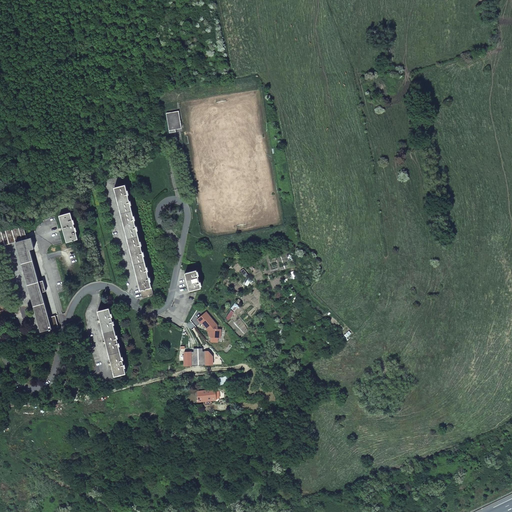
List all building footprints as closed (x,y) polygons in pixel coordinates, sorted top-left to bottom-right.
[(167,113),(170,132),(177,131),(176,129),(182,128),(180,111),(167,113)] [(153,295),(126,184),(114,187),(142,297),(153,295)] [(59,216),(66,243),(78,240),(70,213),(59,216)] [(0,246),(14,243),(40,332),(49,329),(49,331),(51,330),(51,329),(58,327),(55,316),(53,316),(49,317),(42,292),(46,291),(42,280),(38,281),(29,250),(33,249),(30,237),(26,238),(22,224),(0,229),(0,246)] [(185,273),(190,290),(201,287),(197,270),(185,273)] [(97,311),(114,376),(126,373),(109,308),(103,309),(97,311)] [(207,312),(198,319),(201,323),(202,322),(207,328),(208,328),(210,328),(210,331),(209,335),(212,337),(221,338),(221,329),(218,329),(218,326),(207,312)] [(207,365),(214,364),(213,355),(209,350),(203,351),(203,348),(194,348),(194,352),(186,352),(185,355),(186,367),(193,366),(193,364),(207,362),(207,365)] [(216,389),(197,391),(198,403),(217,401),(216,389)]
